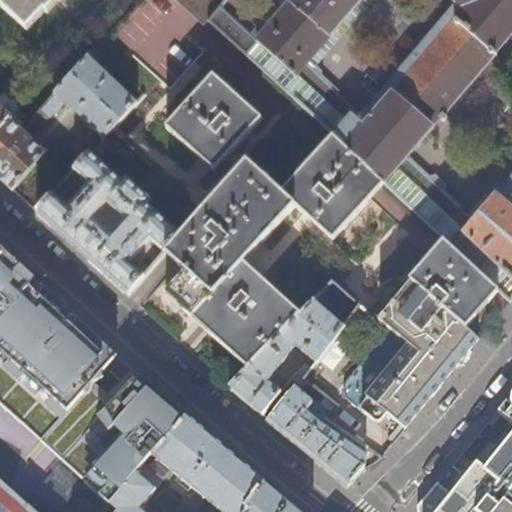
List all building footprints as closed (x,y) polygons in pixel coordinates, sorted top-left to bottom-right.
[(0,0),(0,5),(27,30),(45,11),(47,13),(58,0),(0,0)] [(220,8),(226,0),(174,0),(203,26),(209,21),(220,8)] [(358,0),(290,0),(256,40),(220,8),(209,21),(336,139),(384,184),(395,171),(408,156),(511,34),(511,175),(463,235),(511,280),(511,0),(455,0),(458,2),(358,119),(311,75),(303,84),(294,76),(358,0)] [(123,30),(142,43),(160,16),(141,4),(123,30)] [(103,139),(105,137),(110,131),(136,102),(89,57),(31,120),(40,127),(63,102),(103,139)] [(165,128),(213,171),(260,120),(212,75),(165,128)] [(4,113),(0,109),(0,127),(12,114),(17,109),(12,104),(4,113)] [(25,125),(12,114),(0,127),(0,178),(13,190),(45,152),(21,129),(25,125)] [(112,143),(105,137),(103,139),(95,148),(102,154),(112,143)] [(384,184),(336,139),(283,196),(246,162),(202,211),(200,212),(194,219),(187,227),(186,227),(179,235),(164,253),(185,272),(168,290),(253,366),(301,316),(243,263),(295,206),(332,240),(384,184)] [(164,253),(179,235),(148,206),(152,201),(127,179),(123,184),(90,154),(37,213),(80,252),(128,296),(143,278),(127,264),(148,240),(164,253)] [(448,186),(437,175),(431,177),(408,156),(395,171),(463,235),(511,175),(511,161),(468,215),(462,211),(464,208),(447,193),(448,186)] [(187,227),(194,219),(186,212),(176,223),(184,229),(186,227),(187,227)] [(444,240),(408,283),(460,327),(477,307),(494,287),(444,240)] [(0,402),(112,503),(187,417),(156,390),(139,375),(128,388),(121,382),(108,395),(94,383),(117,356),(106,347),(67,310),(14,260),(1,248),(0,249),(0,402)] [(408,283),(387,308),(377,320),(389,329),(344,383),(343,388),(343,393),(345,398),(348,402),(358,410),(368,398),(373,403),(364,414),(374,423),(383,411),(405,429),(443,382),(477,341),(460,327),(408,283)] [(338,308),(350,319),(359,308),(332,284),(327,289),(342,303),(338,308)] [(377,320),(387,308),(377,299),(366,313),(375,322),(377,320)] [(314,302),(301,316),(253,366),(231,389),(251,406),(262,416),(280,394),(267,382),(285,360),(291,350),(296,347),(316,363),(343,328),(314,302)] [(306,361),(297,373),(304,379),(313,366),(306,361)] [(132,369),(121,382),(128,388),(139,375),(132,369)] [(307,382),(304,379),(297,373),(293,377),(304,386),(307,382)] [(338,480),(348,488),(356,478),(364,469),(365,457),(319,424),(326,419),(329,415),(316,404),(312,404),(293,388),(268,420),(266,421),(321,466),(338,480)] [(511,396),(504,406),(498,413),(511,423),(511,396)] [(327,407),(332,411),(337,406),(332,402),(327,407)] [(247,468),(187,417),(112,503),(104,511),(248,511),(250,510),(247,507),(265,483),(247,468)] [(497,511),(507,499),(511,493),(511,436),(483,471),(476,465),(450,497),(437,485),(418,507),(418,511),(497,511)] [(0,511),(32,511),(0,483),(0,511)] [(299,511),(290,504),(265,483),(247,507),(250,510),(248,511),(299,511)] [(511,511),(511,503),(507,499),(497,511),(511,511)]
